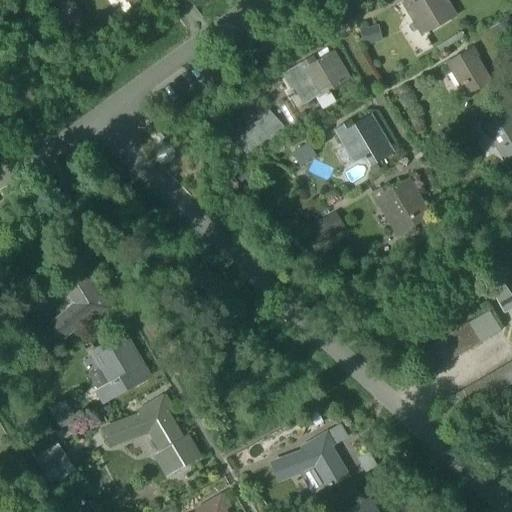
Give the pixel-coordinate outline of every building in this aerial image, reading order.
[(333,0),(340,12),(351,6),(353,4),(360,0),(333,0)] [(407,0),(403,3),(423,37),(454,18),(443,0),(420,0),(419,0),(407,0)] [(360,30),(363,43),(379,39),(375,26),(360,30)] [(448,63),(466,93),(488,80),(476,59),(478,58),(472,48),(448,63)] [(295,85),(306,103),(315,98),(316,99),(348,81),(331,53),(313,63),(309,58),(284,73),(292,87),(295,85)] [(252,154),(284,125),(270,110),(238,138),(252,154)] [(486,128),(506,161),(511,157),(511,115),(511,113),(486,128)] [(343,145),(354,163),(365,156),(385,144),(369,116),(345,130),(342,125),(334,130),(343,145)] [(385,144),(365,156),(370,164),(390,153),(385,144)] [(343,168),(354,163),(343,145),(333,151),(343,168)] [(392,227),(397,237),(401,234),(406,236),(412,232),(414,227),(429,218),(423,208),(407,180),(383,194),(380,189),(372,194),(392,227)] [(45,332),(55,344),(83,321),(88,318),(90,321),(111,308),(105,298),(99,301),(82,272),(62,284),(75,306),(45,332)] [(504,312),(511,307),(511,296),(505,284),(492,291),(504,312)] [(488,313),(478,318),(490,338),(500,332),(488,313)] [(480,344),(490,338),(478,318),(469,324),(480,344)] [(470,349),(480,344),(469,324),(459,330),(470,349)] [(460,355),(470,349),(459,330),(449,336),(460,355)] [(451,361),(460,355),(449,336),(439,342),(451,361)] [(96,391),(104,403),(148,377),(125,339),(107,350),(104,345),(91,352),(109,383),(96,391)] [(409,345),(422,368),(433,362),(419,339),(409,345)] [(441,367),(451,361),(439,342),(429,347),(441,367)] [(508,390),(511,387),(511,374),(506,365),(496,371),(508,390)] [(2,370),(0,371),(0,389),(10,382),(2,370)] [(498,396),(508,390),(496,371),(487,377),(498,396)] [(488,402),(498,396),(487,377),(477,382),(488,402)] [(478,408),(488,402),(477,382),(467,388),(478,408)] [(468,413),(478,408),(467,388),(457,394),(468,413)] [(458,419),(468,413),(457,394),(447,400),(458,419)] [(185,437),(181,439),(164,411),(170,408),(164,397),(147,407),(149,411),(139,417),(102,430),(108,446),(148,431),(161,451),(155,455),(167,476),(198,458),(185,437)] [(448,425),(458,419),(447,400),(437,406),(448,425)] [(69,406),(53,415),(66,437),(82,428),(69,406)] [(338,427),(328,433),(334,444),(344,438),(338,427)] [(327,447),(334,444),(328,433),(306,446),(308,449),(303,452),(271,464),(277,480),(298,472),(312,467),(325,488),(345,477),(327,447)] [(57,444),(44,452),(45,453),(60,478),(61,480),(74,472),(57,444)] [(60,478),(45,453),(34,460),(49,483),(60,478)] [(312,467),(298,472),(312,496),(325,488),(312,467)] [(374,486),(381,496),(389,490),(382,480),(374,486)] [(223,511),(222,510),(228,507),(222,496),(200,508),(202,511),(201,511),(223,511)] [(343,511),(374,511),(366,499),(343,511)]
